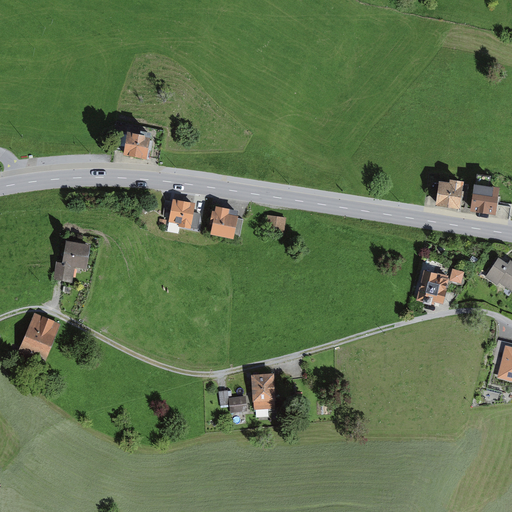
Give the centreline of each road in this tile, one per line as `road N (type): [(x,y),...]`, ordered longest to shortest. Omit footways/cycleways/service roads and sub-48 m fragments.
road 1 (residential): [(0,318),(51,310),(139,357),(198,375),(437,315),(480,311),(511,325)]
road 2 (secondary): [(511,234),(197,185),(115,177),(22,183)]
